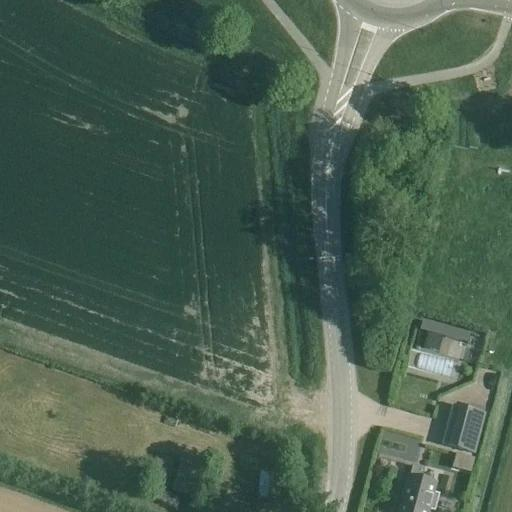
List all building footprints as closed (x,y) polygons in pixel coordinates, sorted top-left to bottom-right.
[(422,323),(420,332),(467,345),(469,335),(422,323)] [(488,370),(486,379),(497,383),(500,374),(488,370)] [(456,409),(446,447),(472,455),(483,416),(456,409)] [(396,456),(397,451),(407,453),(412,436),(386,429),(380,452),(396,456)] [(172,492),(175,493),(194,498),(204,464),(182,458),(172,492)] [(409,479),(407,479),(398,511),(428,511),(429,511),(434,511),(438,496),(433,495),(435,486),(420,482),(423,471),(412,468),(409,479)]
